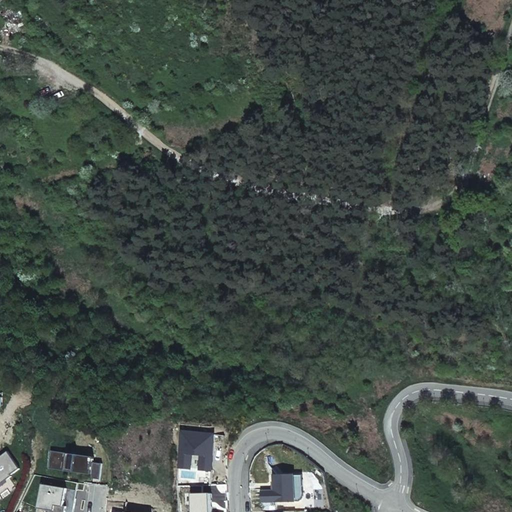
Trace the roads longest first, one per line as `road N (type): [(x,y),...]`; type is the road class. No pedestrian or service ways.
road 1 (unclassified): [(511,25),(468,149),(441,191),(418,206),(333,201),(201,172),(38,58),(0,47)]
road 2 (residential): [(391,504),(302,442),(270,432),(237,450),(235,511)]
road 3 (residential): [(391,504),(401,479),(391,427),(401,400),(422,389),(511,399)]
